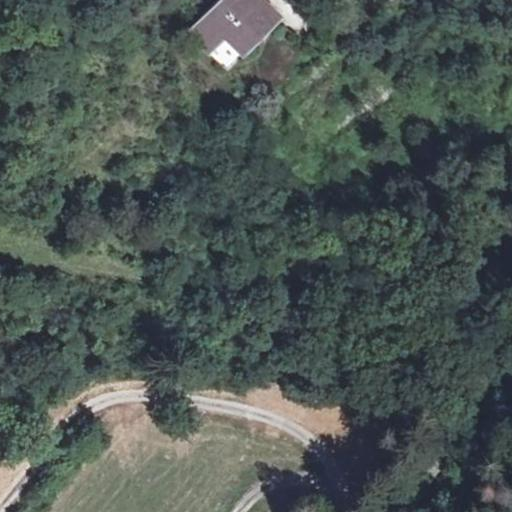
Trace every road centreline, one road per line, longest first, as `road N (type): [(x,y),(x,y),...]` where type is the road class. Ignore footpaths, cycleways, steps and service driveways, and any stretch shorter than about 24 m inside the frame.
road 1 (residential): [(0,511),(67,429),(107,399),(158,395),(298,427),(323,457),(339,511)]
road 2 (residential): [(411,511),(443,474),(511,356)]
